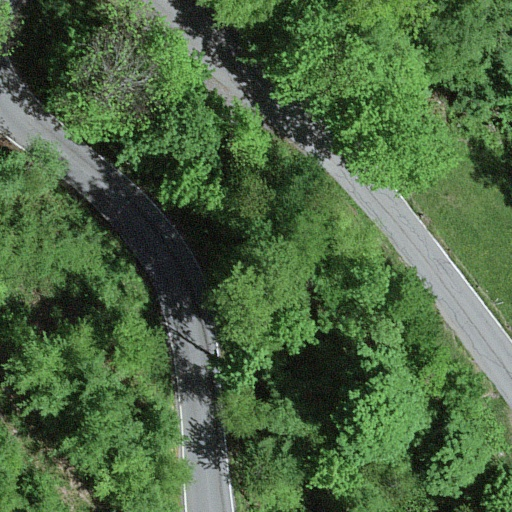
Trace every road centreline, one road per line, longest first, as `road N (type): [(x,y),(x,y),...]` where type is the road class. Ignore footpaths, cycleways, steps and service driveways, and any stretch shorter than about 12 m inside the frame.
road 1 (unclassified): [(0,105),(113,187),(149,229),(186,307),(210,511)]
road 2 (unclassified): [(511,371),(456,293),(200,0)]
road 3 (track): [(86,511),(0,386)]
